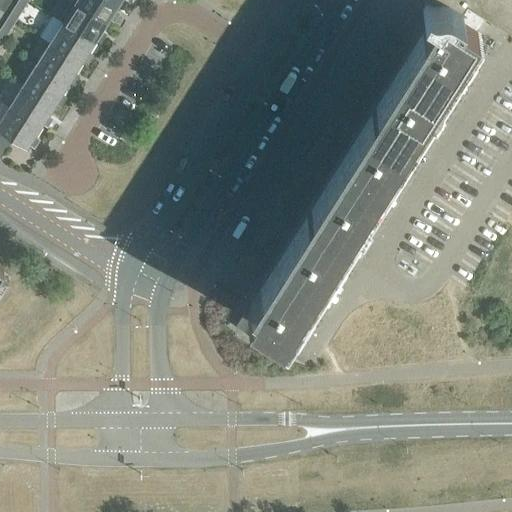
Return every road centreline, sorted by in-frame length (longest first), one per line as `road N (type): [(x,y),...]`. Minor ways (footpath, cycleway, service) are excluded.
road 1 (secondary): [(161,288),(339,0)]
road 2 (secondary): [(262,60),(128,278)]
road 3 (residential): [(85,123),(144,31),(173,11),(194,15),(262,60)]
road 4 (secondary): [(163,459),(278,449),(344,428)]
road 5 (secondary): [(344,428),(286,418),(163,418)]
road 6 (secondary): [(511,423),(344,428)]
road 7 (tertiary): [(128,278),(0,196)]
road 8 (secondary): [(128,278),(120,418)]
road 9 (residential): [(85,123),(55,169),(64,186),(84,182),(81,139)]
road 10 (secondary): [(163,418),(161,288)]
road 11 (tertiary): [(120,418),(0,420)]
